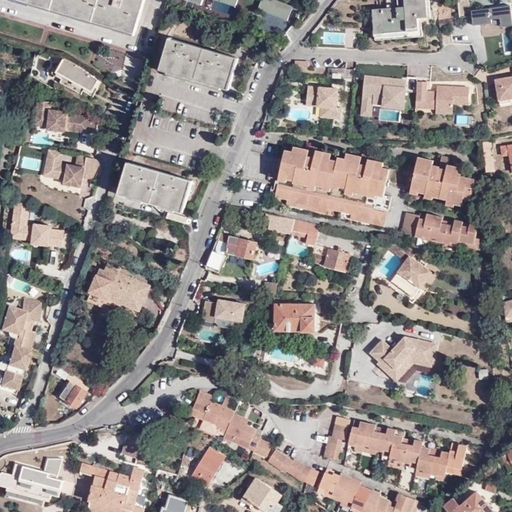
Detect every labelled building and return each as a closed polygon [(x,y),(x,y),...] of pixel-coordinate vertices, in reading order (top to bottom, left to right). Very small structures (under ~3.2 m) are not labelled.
[(34,0),(135,30),(144,0),(34,0)] [(285,30),(294,8),(274,0),(262,0),(255,18),(285,30)] [(427,0),(405,0),(407,13),(400,13),(400,7),(399,7),(374,9),(376,35),(420,31),(419,18),(428,17),(427,0)] [(407,13),(405,0),(398,0),(399,7),(400,7),(400,13),(407,13)] [(502,28),(511,26),(511,15),(511,6),(472,10),(473,27),(492,24),(492,20),(501,19),(502,28)] [(441,27),(452,26),(454,19),(441,20),(441,27)] [(348,28),(346,46),(354,47),(356,28),(348,28)] [(229,92),(239,61),(170,39),(161,70),(229,92)] [(255,47),(244,42),(241,52),(251,56),(255,47)] [(95,60),(126,83),(139,67),(108,43),(95,60)] [(92,91),(95,86),(98,80),(91,76),(92,75),(64,59),(61,66),(57,72),(92,91)] [(98,89),(95,86),(92,91),(57,72),(61,66),(57,64),(52,73),(62,78),(60,81),(82,94),(85,91),(94,96),(98,89)] [(405,102),(407,80),(386,78),(385,81),(382,81),(382,77),(365,76),(362,102),(373,103),(380,104),(384,100),(405,102)] [(511,78),(496,81),(500,102),(511,100),(511,99),(511,78)] [(418,100),(427,100),(428,91),(428,81),(419,81),(418,100)] [(338,88),(309,85),(307,101),(322,102),(322,106),(322,108),(321,116),(340,118),(342,107),(337,106),(338,88)] [(437,102),(441,102),(440,112),(453,113),(453,103),(469,104),(470,87),(438,85),(437,91),(437,102)] [(436,112),(440,112),(441,102),(437,102),(437,91),(428,91),(427,100),(418,100),(418,106),(437,108),(436,112)] [(404,108),(405,102),(384,100),(380,104),(383,104),(383,106),(404,108)] [(49,130),(58,130),(59,121),(67,122),(66,130),(98,133),(99,119),(91,118),(91,115),(68,113),(68,111),(51,110),(51,102),(38,101),(36,125),(49,126),(49,130)] [(372,115),(373,103),(362,102),(361,115),(372,115)] [(58,130),(66,131),(66,130),(67,122),(59,121),(58,130)] [(493,171),(491,142),(483,142),(486,172),(493,171)] [(511,144),(501,146),(503,154),(510,154),(511,166),(511,144)] [(386,161),(371,159),(363,157),(363,155),(348,153),(347,158),(340,157),(339,160),(332,158),(333,153),(318,150),(318,152),(310,150),(296,147),(294,151),(287,150),(281,181),(278,194),(277,197),(289,200),(294,201),(293,206),(299,207),(300,204),(317,208),(317,211),(323,212),(325,207),(329,208),(354,213),(358,214),(357,219),(363,221),(364,217),(373,219),(372,222),(385,225),(388,211),(375,208),(376,206),(390,209),(393,196),(386,194),(391,168),(385,167),(386,161)] [(47,160),(61,163),(63,151),(50,149),(47,160)] [(78,154),(76,164),(76,169),(67,167),(68,164),(61,163),(47,160),(44,174),(65,178),(64,182),(81,185),(83,175),(84,170),(97,173),(100,165),(100,162),(98,160),(95,157),(78,154)] [(467,191),(473,192),(477,177),(463,174),(464,166),(449,164),(449,162),(441,160),(440,165),(434,164),(434,159),(419,156),(413,186),(421,188),(420,191),(427,193),(428,191),(435,192),(434,195),(449,198),(450,197),(456,199),(456,202),(464,204),(466,196),(467,191)] [(194,180),(130,161),(120,193),(185,213),(194,180)] [(278,194),(281,181),(278,181),(277,185),(274,184),(273,193),(278,194)] [(29,217),(30,205),(23,202),(16,200),(15,215),(29,217)] [(417,235),(422,214),(408,212),(403,232),(417,235)] [(428,216),(422,214),(417,235),(425,237),(425,235),(432,237),(437,215),(428,213),(428,216)] [(295,219),(271,214),(268,228),(292,234),(295,219)] [(28,225),(29,217),(15,215),(14,222),(12,237),(34,239),(35,233),(42,234),(41,243),(64,245),(66,230),(52,229),(53,225),(36,223),(36,226),(28,225)] [(438,240),(445,242),(449,224),(443,223),(443,220),(444,217),(437,215),(432,237),(438,238),(438,240)] [(295,219),(292,234),(308,237),(307,243),(316,245),(320,225),(316,224),(295,219)] [(465,222),(465,221),(456,219),(455,222),(455,225),(449,224),(445,242),(452,243),(453,241),(460,243),(461,236),(464,225),(465,222)] [(479,227),(486,228),(485,222),(472,219),(471,222),(465,221),(465,222),(471,223),(470,226),(464,225),(461,236),(460,243),(468,244),(469,242),(476,243),(477,237),(479,227)] [(34,243),(41,243),(42,234),(35,233),(34,239),(34,243)] [(220,240),(216,239),(210,254),(205,267),(219,271),(225,253),(254,260),(257,243),(221,234),(220,240)] [(480,237),(477,237),(476,243),(469,242),(468,244),(467,245),(478,248),(480,237)] [(398,241),(394,240),(389,247),(392,249),(398,241)] [(398,241),(392,249),(406,259),(410,254),(412,256),(415,252),(402,242),(398,241)] [(419,246),(402,242),(415,252),(419,246)] [(316,245),(311,261),(346,270),(350,253),(343,252),(339,250),(316,245)] [(410,254),(406,259),(394,275),(416,291),(431,270),(412,256),(410,254)] [(119,275),(120,269),(102,262),(90,295),(93,296),(91,301),(107,307),(116,310),(119,301),(142,309),(150,287),(125,278),(119,275)] [(127,272),(120,269),(119,275),(125,278),(127,272)] [(416,291),(394,275),(391,279),(413,295),(416,291)] [(211,284),(203,281),(200,289),(208,291),(210,285),(211,284)] [(31,318),(35,319),(40,320),(44,300),(25,297),(24,307),(11,304),(5,320),(23,325),(21,330),(19,330),(16,342),(32,348),(37,331),(32,329),(30,328),(31,318)] [(511,300),(503,303),(505,318),(511,316),(511,300)] [(107,307),(91,301),(90,304),(105,311),(107,307)] [(145,311),(142,309),(119,301),(116,310),(143,321),(145,311)] [(246,303),(204,301),(203,323),(216,324),(216,329),(245,330),(246,303)] [(315,331),(316,304),(276,303),(276,330),(315,331)] [(23,325),(5,320),(4,325),(19,330),(21,330),(23,325)] [(182,329),(180,334),(187,335),(188,327),(182,326),(182,329)] [(399,365),(405,371),(414,361),(432,365),(436,343),(406,336),(398,344),(400,346),(396,351),(394,349),(383,340),(371,353),(380,360),(392,372),(399,365)] [(33,348),(32,348),(16,342),(12,341),(9,351),(14,352),(11,361),(10,361),(5,377),(13,379),(12,383),(20,385),(27,365),(25,364),(27,357),(29,358),(33,348)] [(233,348),(220,346),(219,353),(232,355),(233,348)] [(317,355),(313,357),(312,366),(324,367),(326,357),(317,355)] [(397,380),(405,371),(399,365),(392,372),(380,360),(378,363),(397,380)] [(78,407),(91,387),(85,382),(55,361),(53,366),(58,370),(56,372),(66,379),(68,377),(72,380),(61,396),(78,407)] [(13,379),(5,377),(3,383),(4,383),(19,388),(20,385),(12,383),(13,379)] [(19,388),(4,383),(3,388),(18,392),(19,388)] [(195,401),(204,404),(208,393),(200,390),(195,401)] [(209,406),(210,403),(211,402),(212,400),(214,396),(208,393),(204,404),(209,406)] [(211,403),(227,410),(229,408),(227,407),(231,398),(226,396),(222,405),(212,401),(211,403)] [(199,417),(204,404),(195,401),(190,414),(199,417)] [(200,427),(201,428),(204,420),(205,418),(210,407),(211,403),(210,403),(209,406),(204,419),(200,427)] [(205,430),(215,434),(219,425),(228,429),(235,413),(236,413),(236,411),(229,408),(227,410),(211,403),(210,407),(205,418),(204,420),(201,428),(205,430)] [(199,417),(204,419),(209,406),(204,404),(199,417)] [(237,436),(251,443),(251,442),(256,431),(257,428),(247,423),(248,422),(243,419),(244,416),(236,413),(235,413),(228,429),(227,432),(237,436)] [(335,423),(349,426),(350,420),(337,416),(335,423)] [(369,423),(361,422),(359,427),(353,426),(349,444),(356,445),(356,443),(364,445),(369,423)] [(333,430),(347,433),(349,426),(335,423),(333,430)] [(377,425),(369,423),(364,445),(370,446),(370,449),(377,450),(381,432),(376,431),(377,427),(377,425)] [(396,435),(397,430),(388,428),(387,429),(386,434),(381,432),(377,450),(384,451),(385,452),(385,449),(392,451),(396,435)] [(144,432),(135,429),(128,432),(123,453),(138,457),(144,432)] [(346,439),(347,433),(333,430),(332,436),(343,438),(346,439)] [(251,444),(257,447),(261,438),(262,434),(256,431),(251,442),(251,444)] [(341,445),(343,438),(332,436),(329,435),(328,442),(341,445)] [(404,462),(408,444),(402,443),(403,439),(404,437),(396,435),(392,451),(391,456),(397,458),(397,460),(404,462)] [(235,440),(250,446),(251,444),(251,443),(237,436),(235,440)] [(257,447),(255,451),(261,453),(266,440),(261,438),(257,447)] [(266,440),(261,453),(267,456),(273,443),(266,440)] [(423,447),(425,441),(416,440),(415,442),(414,446),(408,444),(404,462),(411,464),(412,461),(419,463),(423,447)] [(340,452),(341,445),(328,442),(326,449),(340,452)] [(459,444),(452,442),(451,450),(457,452),(459,444)] [(457,452),(451,450),(450,453),(446,468),(454,470),(454,468),(461,469),(467,446),(459,444),(457,452)] [(511,444),(506,450),(506,453),(502,455),(510,471),(511,470),(511,444)] [(370,446),(364,445),(362,451),(376,454),(377,450),(370,449),(370,446)] [(431,474),(436,456),(429,455),(431,449),(423,447),(419,463),(418,469),(424,470),(424,472),(431,474)] [(227,457),(211,448),(194,476),(209,485),(227,457)] [(275,464),(283,452),(278,448),(269,460),(275,464)] [(338,459),(340,452),(326,449),(325,456),(338,459)] [(391,456),(392,451),(385,449),(385,452),(384,451),(383,456),(390,457),(391,456)] [(442,457),(436,456),(431,474),(437,475),(438,473),(445,474),(446,468),(450,453),(443,451),(442,457)] [(275,464),(280,468),(289,457),(283,452),(275,464)] [(286,472),(288,471),(294,461),(289,457),(280,468),(286,472)] [(45,472),(60,474),(61,459),(47,458),(45,472)] [(288,471),(293,475),(300,463),(295,459),(294,461),(288,471)] [(130,511),(144,511),(145,508),(134,505),(145,469),(135,466),(131,476),(84,463),(81,472),(98,477),(91,500),(130,511)] [(293,475),(301,480),(307,467),(300,463),(293,475)] [(231,465),(225,468),(231,479),(237,476),(231,465)] [(494,469),(490,465),(483,472),(487,476),(494,469)] [(0,488),(7,490),(5,497),(49,508),(52,498),(60,500),(65,479),(16,467),(13,476),(0,473),(0,488)] [(301,480),(308,483),(313,470),(307,467),(301,480)] [(156,475),(176,481),(178,474),(158,469),(156,475)] [(313,470),(308,483),(315,485),(320,472),(313,470)] [(438,473),(437,475),(436,479),(444,481),(445,474),(438,473)] [(327,493),(334,496),(342,477),(335,475),(334,476),(326,474),(321,487),(328,490),(327,493)] [(334,496),(333,498),(339,501),(340,498),(344,500),(353,478),(347,476),(346,479),(342,477),(334,496)] [(281,495),(256,478),(243,498),(251,504),(254,501),(271,511),(277,511),(282,506),(277,501),(281,495)] [(353,478),(344,500),(349,501),(347,505),(352,507),(360,487),(361,485),(357,484),(358,481),(353,478)] [(498,486),(488,483),(485,490),(495,493),(498,486)] [(357,511),(358,511),(361,511),(362,511),(370,494),(366,492),(367,490),(360,487),(352,507),(351,509),(351,510),(355,511),(357,511)] [(374,511),(380,498),(381,496),(374,493),(373,496),(370,494),(362,511),(374,511)] [(460,507),(454,499),(445,507),(448,511),(493,511),(477,493),(460,507)] [(170,497),(162,494),(159,501),(169,503),(170,497)] [(415,509),(418,502),(400,494),(397,502),(396,502),(398,503),(396,509),(402,511),(410,511),(413,508),(415,509)] [(342,503),(342,505),(351,509),(352,507),(347,505),(349,501),(344,500),(340,498),(339,501),(342,503)] [(386,511),(389,507),(390,505),(386,503),(386,501),(380,498),(374,511),(386,511)] [(88,510),(94,511),(130,511),(91,500),(88,510)] [(396,502),(397,502),(396,501),(394,505),(390,504),(390,505),(389,507),(396,509),(398,503),(396,502)]
